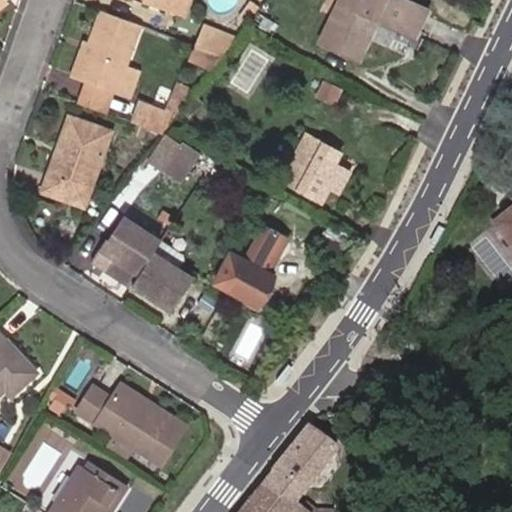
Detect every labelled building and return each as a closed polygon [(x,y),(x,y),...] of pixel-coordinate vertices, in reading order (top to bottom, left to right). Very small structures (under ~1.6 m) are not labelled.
[(128,0),(177,17),(182,0),(128,0)] [(403,0),(340,0),(320,40),(355,58),(376,17),(412,36),(425,11),(403,0)] [(127,71),(143,30),(104,16),(92,50),(97,52),(84,84),(118,96),(127,71)] [(207,25),(197,48),(225,59),(238,38),(207,25)] [(97,52),(92,50),(87,48),(76,81),(84,84),(97,52)] [(249,48),(229,85),(248,95),(268,59),(249,48)] [(197,49),(192,65),(215,73),(225,59),(197,49)] [(140,76),(127,71),(118,96),(131,101),(140,76)] [(332,108),(341,89),(320,80),(312,98),(332,108)] [(132,122),(163,134),(195,89),(176,82),(164,111),(140,101),(132,122)] [(111,115),(118,96),(84,84),(78,103),(111,115)] [(199,101),(186,117),(192,122),(205,106),(199,101)] [(79,191),(92,196),(114,137),(72,122),(60,153),(64,155),(54,183),(50,181),(44,198),(73,208),(79,191)] [(199,156),(165,135),(149,161),(183,182),(199,156)] [(319,155),(310,172),(300,190),(319,200),(339,166),(319,155)] [(300,190),(310,172),(297,164),(287,183),(300,190)] [(86,213),(92,196),(79,191),(73,208),(86,213)] [(511,210),(493,225),(509,247),(511,244),(511,210)] [(109,275),(136,291),(138,289),(157,258),(165,245),(126,222),(121,229),(113,243),(111,246),(109,244),(103,255),(116,263),(109,275)] [(165,245),(157,258),(182,273),(188,262),(187,258),(165,245)] [(260,307),(275,278),(234,254),(218,283),(260,307)] [(182,273),(157,258),(138,289),(176,313),(195,280),(182,273)] [(402,305),(414,289),(408,284),(397,301),(402,305)] [(0,400),(7,394),(14,401),(39,377),(1,332),(0,332),(0,400)] [(122,395),(185,435),(190,428),(126,387),(122,395)] [(121,441),(139,453),(164,469),(185,435),(122,395),(116,403),(96,391),(81,415),(121,441)] [(67,403),(49,409),(59,415),(72,406),(67,403)] [(305,511),(294,503),(336,452),(307,429),(240,511),(305,511)] [(131,464),(139,453),(121,441),(113,452),(131,464)] [(0,471),(12,452),(0,445),(0,471)] [(93,467),(89,473),(120,493),(110,510),(108,509),(105,511),(118,511),(131,491),(93,467)] [(120,493),(89,473),(84,470),(57,511),(105,511),(108,509),(110,510),(120,493)]
